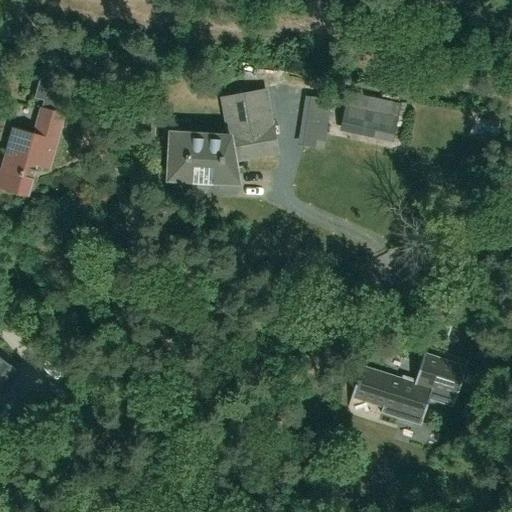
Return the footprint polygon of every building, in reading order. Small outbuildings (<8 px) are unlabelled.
[(40,38),(28,22),(20,28),(32,44),(40,38)] [(13,130),(0,177),(0,187),(26,194),(35,164),(48,167),(65,104),(41,74),(34,98),(42,101),(33,135),(13,130)] [(170,133),(167,180),(190,181),(190,184),(239,187),(234,160),(277,153),(266,91),(222,99),(228,136),(170,133)] [(348,93),(342,122),(365,127),(363,135),(391,141),(398,114),(399,104),(348,93)] [(455,397),(465,366),(425,353),(420,367),(404,372),(401,379),(362,366),(351,396),(382,406),(379,414),(419,426),(431,389),(455,397)] [(0,388),(14,369),(0,358),(0,388)]
